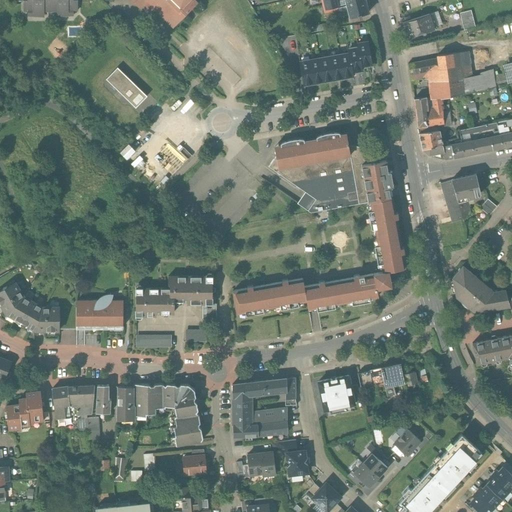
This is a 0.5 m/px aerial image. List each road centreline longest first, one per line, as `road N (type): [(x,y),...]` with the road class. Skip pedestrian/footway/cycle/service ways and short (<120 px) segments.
road 1 (residential): [(0,343),(128,372),(218,366)]
road 2 (residential): [(371,511),(324,470),(305,353)]
road 3 (residential): [(399,92),(227,122)]
road 4 (residential): [(511,439),(467,391),(436,301)]
road 5 (residential): [(232,511),(218,366)]
road 6 (residential): [(305,353),(378,331),(436,301)]
road 7 (residential): [(436,301),(415,173)]
